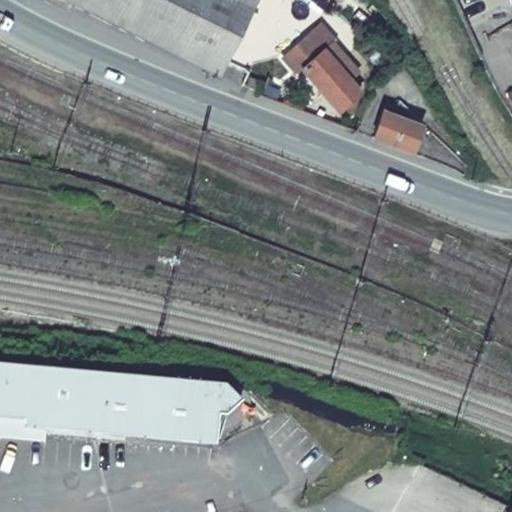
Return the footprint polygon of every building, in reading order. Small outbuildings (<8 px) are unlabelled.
[(62,0),(218,78),(256,0),(62,0)] [(511,0),(474,0),(504,69),(511,65),(511,0)] [(356,74),(331,45),(334,43),(319,27),(296,48),(298,51),(291,58),(338,113),(359,95),(347,82),(356,74)] [(244,86),(259,93),(263,84),(248,78),(244,86)] [(391,146),(409,153),(420,123),(399,100),(396,110),(385,107),(373,139),(391,146)] [(42,428),(213,444),(216,418),(216,414),(221,414),(239,400),(223,384),(0,364),(0,415),(20,418),(19,426),(42,428)] [(0,436),(41,441),(42,428),(19,426),(20,418),(0,415),(0,436)]
